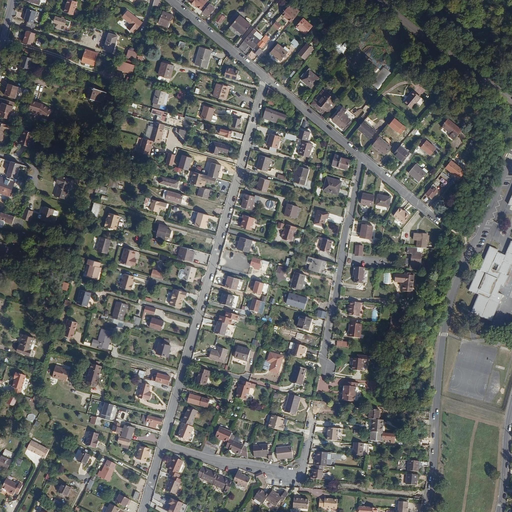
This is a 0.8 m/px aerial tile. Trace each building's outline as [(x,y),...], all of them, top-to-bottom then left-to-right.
[(71,0),(68,0),(65,12),(75,15),(79,2),(71,0)] [(90,2),(82,0),(80,0),(79,7),(87,10),(90,2)] [(188,0),(188,1),(192,4),(193,3),(194,5),(200,9),(207,0),(206,0),(188,0)] [(214,8),(209,4),(203,11),(208,15),(214,8)] [(289,9),(282,15),(292,23),(298,16),(301,12),(292,5),(289,9)] [(127,10),(122,16),(130,23),(127,27),(133,32),(137,28),(138,28),(143,22),(127,10)] [(158,22),(166,26),(168,21),(169,22),(172,14),(163,10),(158,22)] [(220,14),(216,20),(219,23),(224,17),(220,14)] [(232,25),(236,29),(244,19),(240,15),(232,25)] [(55,16),(54,22),(57,23),(56,25),(60,26),(60,24),(64,25),(65,20),(63,19),(64,17),(61,16),(61,18),(55,16)] [(302,18),(296,26),(305,34),(312,26),(302,18)] [(244,19),(236,29),(243,34),(251,25),(244,19)] [(251,31),(244,39),(254,48),(264,35),(255,28),(252,32),(251,31)] [(32,45),(36,33),(26,30),(22,41),(32,45)] [(108,33),(103,49),(112,52),(117,35),(108,33)] [(254,48),(251,51),(258,56),(262,51),(260,49),(268,39),(264,35),(254,48)] [(293,38),(290,42),(293,44),(293,45),(295,48),(299,43),(293,38)] [(343,51),(346,47),(340,42),(336,47),(343,51)] [(277,43),(270,52),(280,61),(287,52),(287,51),(289,49),(285,46),(283,48),(277,43)] [(306,43),(301,49),(308,55),(313,49),(306,43)] [(199,47),(194,64),(208,68),(213,50),(199,47)] [(137,52),(128,49),(126,57),(135,59),(137,52)] [(85,52),(82,62),(93,65),(96,55),(85,52)] [(31,58),(23,55),(19,66),(28,69),(31,58)] [(361,63),(357,66),(361,70),(364,66),(367,69),(373,62),(366,56),(360,62),(361,63)] [(161,61),(158,74),(169,77),(173,65),(161,61)] [(303,72),(300,76),(302,78),(301,80),(311,88),(319,78),(310,71),(311,69),(309,67),(307,69),(304,73),(303,72)] [(384,67),(369,83),(378,90),(392,75),(384,67)] [(240,71),(228,69),(226,77),(238,80),(240,71)] [(7,83),(4,95),(14,98),(18,86),(7,83)] [(216,83),(213,96),(224,99),(228,86),(216,83)] [(89,87),(86,97),(103,103),(106,92),(89,87)] [(268,87),(266,95),(268,96),(270,91),(274,95),(276,93),(268,87)] [(156,89),(152,102),(162,104),(166,92),(156,89)] [(184,99),(186,92),(179,90),(177,98),(184,99)] [(409,98),(404,103),(410,109),(420,97),(412,91),(407,97),(409,98)] [(319,94),(310,104),(322,114),(325,111),(334,100),(326,93),(322,97),(319,94)] [(14,102),(5,99),(3,103),(1,102),(0,106),(0,105),(0,116),(8,119),(10,113),(14,102)] [(39,103),(31,100),(29,109),(37,112),(46,118),(52,110),(42,104),(41,106),(39,104),(39,103)] [(338,103),(334,100),(325,111),(329,114),(338,103)] [(211,107),(208,106),(203,105),(199,117),(210,120),(212,114),(214,108),(211,107)] [(343,107),(332,120),(343,128),(354,115),(347,109),(346,110),(343,107)] [(263,117),(263,118),(268,119),(275,122),(277,117),(284,119),(286,115),(266,108),(263,117)] [(447,118),(442,125),(451,132),(450,134),(454,137),(461,129),(447,118)] [(149,139),(153,141),(159,142),(164,124),(154,121),(149,139)] [(0,140),(1,141),(5,128),(8,129),(10,125),(0,122),(0,140)] [(368,125),(361,133),(368,139),(376,131),(368,125)] [(220,128),(218,137),(229,140),(231,133),(229,132),(229,131),(220,128)] [(29,146),(33,132),(22,129),(18,143),(29,146)] [(299,129),(297,136),(307,139),(309,132),(299,129)] [(270,133),(266,145),(277,148),(280,136),(270,133)] [(297,136),(296,137),(303,139),(299,154),(309,157),(312,144),(307,142),(307,139),(297,136)] [(149,139),(143,138),(139,151),(148,154),(149,150),(150,151),(153,141),(149,139)] [(436,149),(426,140),(420,148),(430,156),(436,149)] [(213,141),(210,152),(217,154),(218,150),(227,152),(229,146),(213,141)] [(386,143),(379,151),(384,155),(391,147),(386,143)] [(399,146),(392,154),(402,162),(409,154),(399,146)] [(168,152),(165,163),(172,165),(175,155),(168,152)] [(191,157),(182,154),(178,167),(188,170),(191,157)] [(260,154),(256,168),(267,171),(270,157),(260,154)] [(340,157),(337,167),(346,169),(349,160),(340,157)] [(21,165),(11,162),(7,176),(16,180),(21,165)] [(221,165),(212,162),(208,175),(217,178),(221,165)] [(415,164),(408,172),(419,181),(422,177),(425,173),(415,164)] [(298,166),(293,181),(304,184),(308,169),(298,166)] [(193,171),(190,183),(200,186),(201,186),(205,174),(193,171)] [(59,183),(56,196),(65,199),(71,179),(59,175),(56,182),(59,183)] [(0,176),(0,192),(3,193),(3,194),(6,195),(11,181),(1,177),(0,177),(0,176)] [(161,176),(159,182),(169,185),(170,179),(161,176)] [(260,177),(257,189),(266,192),(270,180),(260,177)] [(323,190),(335,193),(339,181),(327,177),(323,190)] [(100,185),(98,191),(106,194),(108,187),(100,185)] [(201,186),(200,186),(198,195),(208,198),(211,189),(201,186)] [(432,186),(425,193),(431,198),(438,190),(432,186)] [(360,203),(372,205),(374,194),(362,192),(360,203)] [(244,194),(241,207),(251,209),(253,197),(244,194)] [(377,194),(375,204),(388,206),(390,196),(377,194)] [(152,199),(146,197),(144,204),(150,206),(152,199)] [(152,199),(150,206),(149,209),(157,212),(159,205),(166,206),(166,203),(152,199)] [(94,201),(91,211),(90,216),(97,217),(99,210),(99,209),(99,208),(100,208),(101,204),(94,201)] [(287,203),(284,215),(294,218),(297,206),(287,203)] [(43,215),(42,218),(41,219),(51,222),(53,215),(55,210),(55,209),(46,206),(43,215)] [(402,223),(409,215),(405,211),(405,212),(398,207),(392,215),(402,223)] [(33,211),(25,209),(22,219),(30,221),(33,211)] [(317,210),(313,223),(323,226),(325,218),(327,218),(328,213),(317,210)] [(15,216),(1,212),(0,213),(0,218),(5,220),(5,222),(12,224),(15,216)] [(209,215),(198,212),(195,225),(205,228),(209,215)] [(105,221),(105,224),(116,227),(120,215),(109,213),(107,221),(105,221)] [(242,216),(240,215),(240,218),(241,218),(239,226),(249,229),(252,217),(242,214),(242,216)] [(362,223),(360,236),(370,238),(372,225),(362,223)] [(168,226),(160,224),(159,229),(156,228),(156,231),(158,232),(157,237),(164,239),(165,236),(169,237),(172,231),(167,229),(168,226)] [(294,226),(286,224),(285,227),(284,227),(281,238),(289,240),(294,226)] [(418,240),(417,248),(425,248),(427,234),(419,234),(418,234),(414,234),(413,240),(418,240)] [(110,239),(100,236),(96,250),(106,252),(110,239)] [(252,240),(240,237),(239,241),(241,242),(238,249),(249,252),(252,240)] [(319,249),(328,252),(332,240),(322,237),(319,249)] [(476,275),(470,290),(479,294),(472,312),(492,321),(504,294),(499,292),(502,285),(505,286),(510,276),(507,275),(511,263),(511,240),(506,255),(498,251),(499,249),(490,246),(488,251),(481,269),(479,268),(476,275)] [(363,246),(355,245),(354,255),(362,256),(363,246)] [(182,246),(178,258),(191,261),(194,250),(182,246)] [(135,250),(124,247),(120,263),(131,266),(135,250)] [(410,247),(409,254),(411,254),(410,264),(419,265),(420,261),(421,261),(422,256),(421,256),(421,254),(416,253),(417,248),(410,247)] [(249,267),(260,270),(263,259),(252,257),(249,267)] [(100,262),(88,258),(87,263),(90,264),(87,275),(97,278),(100,267),(99,266),(100,262)] [(325,261),(313,258),(311,264),(309,263),(307,270),(320,273),(321,268),(322,267),(324,267),(325,261)] [(196,268),(186,265),(183,279),(193,282),(196,268)] [(277,272),(285,274),(286,267),(279,266),(277,272)] [(364,268),(354,267),(353,275),(355,275),(354,283),(363,284),(364,268)] [(152,270),(150,276),(160,279),(161,273),(152,270)] [(294,271),(290,286),(300,289),(304,274),(294,271)] [(124,273),(121,281),(131,284),(134,276),(124,273)] [(395,274),(394,282),(403,283),(402,292),(407,292),(406,299),(411,299),(414,275),(410,275),(410,273),(404,273),(404,274),(395,274)] [(228,276),(225,287),(236,290),(239,280),(228,276)] [(131,284),(121,281),(120,286),(130,289),(131,289),(132,284),(131,284)] [(264,283),(256,281),(252,292),(260,294),(264,283)] [(174,288),(171,295),(180,298),(181,296),(183,296),(185,297),(187,292),(183,291),(183,290),(178,289),(174,288)] [(81,289),(77,303),(87,306),(91,292),(81,289)] [(282,291),(279,302),(297,307),(301,296),(282,291)] [(223,294),(220,304),(231,307),(234,297),(223,294)] [(180,298),(171,295),(169,304),(180,307),(182,300),(180,300),(180,298)] [(259,313),(262,301),(253,299),(250,311),(259,313)] [(114,314),(113,318),(122,320),(123,317),(124,317),(127,304),(118,301),(114,314)] [(359,316),(360,302),(349,301),(348,316),(359,316)] [(154,316),(157,309),(146,306),(144,312),(154,316)] [(216,321),(217,321),(227,324),(228,325),(230,319),(235,319),(236,315),(227,312),(224,312),(223,315),(223,316),(221,316),(218,315),(216,321)] [(301,315),(297,326),(308,329),(311,317),(301,315)] [(135,317),(133,323),(140,325),(142,318),(135,317)] [(150,327),(163,331),(165,321),(153,318),(151,324),(150,327)] [(67,319),(63,334),(72,338),(75,330),(78,322),(67,319)] [(125,330),(127,322),(118,320),(116,327),(125,330)] [(217,321),(214,333),(224,336),(227,324),(217,321)] [(362,324),(350,323),(348,337),(360,338),(362,324)] [(102,327),(97,346),(107,349),(112,330),(102,327)] [(284,329),(282,334),(301,339),(302,334),(284,329)] [(23,334),(20,346),(29,349),(33,337),(23,334)] [(169,345),(163,343),(160,342),(157,353),(168,356),(171,346),(169,345)] [(293,343),(290,355),(300,358),(301,353),(302,352),(303,352),(305,347),(304,347),(304,346),(293,343)] [(238,346),(235,358),(248,361),(251,350),(238,346)] [(213,350),(210,358),(223,362),(227,350),(219,347),(218,351),(213,350)] [(270,352),(268,361),(272,362),(270,371),(279,374),(284,356),(270,352)] [(367,356),(356,355),(356,358),(353,358),(352,370),(363,371),(363,364),(367,364),(367,356)] [(56,366),(53,377),(59,379),(59,380),(67,382),(70,370),(56,366)] [(296,366),(292,383),(301,385),(306,368),(296,366)] [(211,371),(199,368),(198,372),(199,373),(198,378),(196,377),(195,383),(206,386),(211,371)] [(90,377),(87,385),(95,387),(96,384),(97,384),(100,372),(91,369),(89,377),(90,377)] [(15,378),(12,387),(21,389),(26,375),(15,372),(14,378),(15,378)] [(154,376),(152,381),(168,385),(170,377),(159,374),(158,377),(154,376)] [(145,379),(139,397),(147,399),(148,398),(151,399),(153,392),(150,391),(153,382),(145,379)] [(257,384),(242,380),(240,384),(239,384),(237,392),(237,393),(236,397),(246,400),(249,393),(250,393),(251,387),(256,388),(257,384)] [(344,386),(343,401),(355,401),(356,388),(358,388),(358,384),(345,383),(344,386)] [(299,396),(289,393),(284,411),(295,414),(299,396)] [(189,394),(187,401),(192,402),(193,401),(194,401),(194,403),(199,405),(201,397),(189,394)] [(114,405),(105,403),(100,418),(110,421),(114,405)] [(182,418),(180,422),(183,423),(192,426),(193,423),(192,422),(197,410),(189,407),(184,418),(182,418)] [(369,419),(373,419),(379,420),(380,410),(370,410),(369,419)] [(154,416),(145,414),(144,420),(151,422),(150,426),(156,428),(157,424),(162,425),(163,420),(154,417),(154,416)] [(286,419),(277,416),(274,428),(278,430),(283,431),(286,419)] [(373,419),(372,432),(383,433),(384,420),(379,420),(373,419)] [(136,428),(116,423),(114,432),(121,434),(120,437),(133,440),(136,428)] [(192,426),(183,423),(178,437),(189,441),(195,428),(192,426)] [(219,426),(215,436),(224,439),(223,441),(228,442),(232,433),(232,432),(219,426)] [(337,442),(337,428),(327,428),(326,441),(337,442)] [(89,431),(85,445),(94,448),(94,447),(95,447),(97,441),(96,440),(98,433),(89,431)] [(383,433),(372,432),(371,442),(382,443),(383,433)] [(228,442),(226,447),(229,448),(233,440),(235,435),(232,433),(228,442)] [(121,447),(126,448),(126,444),(129,445),(130,440),(115,437),(114,441),(121,443),(121,447)] [(45,447),(31,440),(27,449),(41,455),(45,447)] [(240,454),(247,457),(247,456),(246,451),(246,447),(248,443),(246,442),(245,446),(244,446),(244,445),(238,442),(233,440),(229,448),(229,449),(236,452),(235,453),(240,455),(240,454)] [(363,443),(353,442),(352,455),(362,456),(363,443)] [(253,450),(253,456),(254,457),(268,456),(269,459),(272,459),(272,451),(268,452),(267,444),(252,446),(253,450)] [(149,449),(140,446),(136,459),(145,462),(147,457),(148,454),(149,454),(150,450),(149,449)] [(291,446),(275,448),(277,459),(285,458),(285,457),(293,456),(291,446)] [(74,458),(78,461),(82,451),(78,449),(74,458)] [(82,451),(78,461),(79,461),(85,465),(90,455),(82,451)] [(326,452),(316,451),(315,460),(314,461),(314,465),(315,465),(322,466),(325,466),(326,452)] [(0,456),(0,468),(6,472),(11,463),(0,456)] [(170,471),(169,474),(179,478),(180,475),(178,474),(183,461),(174,457),(168,470),(170,471)] [(417,461),(406,460),(405,470),(416,471),(417,461)] [(99,471),(97,475),(110,481),(111,478),(110,477),(113,470),(105,465),(101,472),(99,471)] [(313,470),(312,479),(321,480),(322,466),(315,465),(314,470),(313,470)] [(210,470),(201,466),(197,476),(201,478),(213,483),(217,474),(217,473),(213,471),(213,472),(210,471),(210,470)] [(237,470),(233,479),(238,481),(237,484),(246,488),(250,478),(241,473),(242,472),(237,470)] [(213,483),(213,484),(229,491),(233,481),(224,478),(221,477),(221,476),(217,474),(213,483)] [(415,475),(405,474),(404,484),(414,485),(415,475)] [(170,479),(166,491),(175,495),(180,484),(170,479)] [(6,480),(1,489),(9,492),(9,493),(13,495),(14,493),(18,494),(22,485),(19,484),(18,485),(6,480)] [(63,483),(59,492),(68,497),(72,488),(63,483)] [(258,488),(252,497),(262,503),(265,499),(268,495),(258,488)] [(268,495),(265,499),(276,506),(282,497),(271,490),(268,495)] [(129,503),(131,500),(119,494),(115,502),(125,507),(128,503),(129,503)] [(180,502),(171,498),(169,503),(170,504),(172,505),(168,511),(179,511),(183,503),(180,502)] [(308,500),(294,498),(293,507),(307,509),(308,500)] [(319,499),(319,507),(336,509),(337,500),(332,499),(332,501),(329,500),(329,499),(324,498),(324,500),(319,499)] [(54,499),(52,503),(60,507),(62,503),(54,499)] [(407,511),(408,502),(399,501),(397,511),(407,511)]
